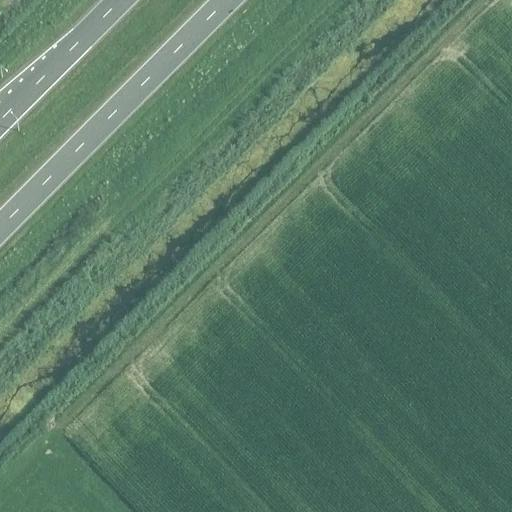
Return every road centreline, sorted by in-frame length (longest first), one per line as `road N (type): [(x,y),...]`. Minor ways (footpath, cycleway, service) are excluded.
road 1 (trunk): [(0,232),(229,0)]
road 2 (trunk): [(122,0),(0,122)]
